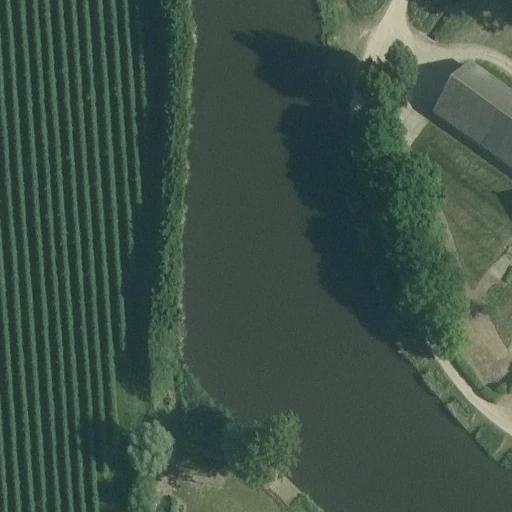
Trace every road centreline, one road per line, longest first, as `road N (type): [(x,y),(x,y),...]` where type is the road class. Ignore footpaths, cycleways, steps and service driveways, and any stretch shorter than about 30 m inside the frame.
road 1 (track): [(120,511),(142,400),(157,129),(152,0)]
road 2 (track): [(511,428),(470,402),(429,351),(377,255),(349,104),(374,34),(397,0)]
